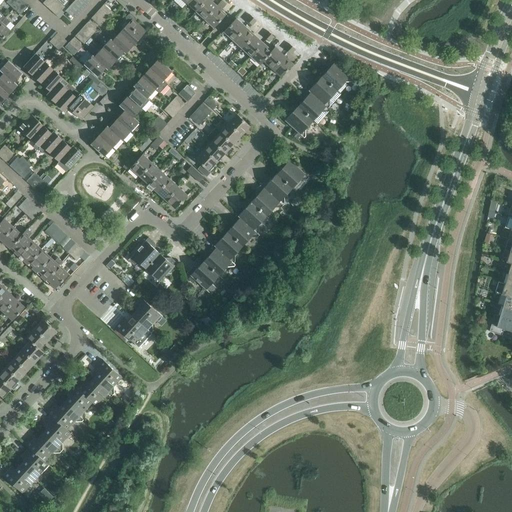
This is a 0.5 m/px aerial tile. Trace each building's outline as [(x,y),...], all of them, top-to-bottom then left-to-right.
[(24,2),(21,0),(16,0),(11,7),(15,11),(24,2)] [(52,12),(60,3),(56,0),(54,0),(47,7),(52,12)] [(189,0),(187,3),(196,11),(205,0),(189,0)] [(205,0),(196,11),(204,19),(217,6),(212,2),(213,0),(205,0)] [(222,0),(217,6),(204,19),(214,28),(226,14),(221,10),(226,4),(222,0)] [(20,15),(28,6),(24,2),(15,11),(20,15)] [(57,16),(65,7),(60,3),(52,12),(57,16)] [(109,17),(113,12),(104,4),(100,9),(109,17)] [(104,22),(109,17),(100,9),(95,14),(104,22)] [(91,18),(100,26),(104,22),(95,14),(91,18)] [(134,44),(146,31),(128,15),(126,18),(126,22),(128,24),(120,32),(134,44)] [(0,41),(10,30),(6,26),(10,22),(5,17),(1,22),(0,23),(0,41)] [(245,27),(236,18),(224,32),(233,40),(245,27)] [(97,30),(88,22),(83,27),(92,35),(97,30)] [(88,39),(92,35),(83,27),(79,31),(88,39)] [(254,35),(245,27),(233,40),(242,48),(254,35)] [(75,36),(84,44),(88,39),(79,31),(75,36)] [(134,44),(120,32),(112,41),(124,52),(123,52),(125,54),(134,44)] [(62,37),(57,33),(49,42),(54,46),(62,37)] [(263,43),(254,35),(242,48),(251,56),(263,43)] [(59,50),(67,41),(62,37),(54,46),(59,50)] [(82,46),(73,38),(69,43),(78,51),(82,46)] [(112,41),(111,39),(102,48),(116,60),(123,52),(124,52),(112,41)] [(69,43),(65,47),(74,55),(78,51),(69,43)] [(271,51),(263,43),(251,56),(260,65),(263,61),(272,51),(271,51)] [(284,56),(275,47),(271,51),(272,51),(263,61),(271,69),(284,56)] [(116,60),(102,48),(94,57),(106,68),(105,68),(107,70),(116,60)] [(45,62),(35,53),(23,67),(32,75),(45,62)] [(93,55),(84,65),(97,77),(105,68),(106,68),(94,57),(93,55)] [(293,64),(284,56),(271,69),(281,77),(293,64)] [(172,71),(158,59),(150,68),(163,80),(172,71)] [(321,76),(337,90),(346,80),(349,82),(352,81),(353,80),(354,80),(331,59),(326,66),(330,70),(327,73),(326,71),(321,76)] [(22,73),(8,61),(0,69),(0,70),(3,74),(4,73),(13,82),(14,82),(22,73)] [(231,61),(228,64),(234,69),(237,66),(231,61)] [(41,83),(53,70),(45,62),(32,75),(41,83)] [(163,80),(150,68),(142,77),(155,89),(160,93),(168,84),(163,80)] [(59,82),(63,78),(53,70),(41,83),(50,91),(59,82)] [(13,82),(4,73),(3,74),(0,77),(0,86),(9,94),(17,85),(14,82),(13,82)] [(337,90),(321,76),(317,81),(318,83),(315,86),(311,82),(305,88),(307,90),(307,89),(330,110),(328,108),(341,94),(337,90)] [(155,89),(142,77),(133,86),(135,88),(136,87),(147,98),(155,89)] [(92,81),(90,83),(103,96),(108,90),(100,82),(97,85),(92,81)] [(68,90),(59,82),(50,91),(46,95),(56,103),(68,90)] [(187,85),(183,89),(192,97),(196,93),(187,85)] [(9,94),(0,86),(0,102),(1,103),(9,94)] [(136,87),(135,88),(127,96),(141,108),(149,99),(147,98),(136,87)] [(192,97),(183,89),(178,94),(187,102),(192,97)] [(317,124),(330,110),(307,89),(307,90),(302,95),(306,99),(304,102),(302,101),(298,106),(317,124)] [(56,103),(65,112),(68,108),(77,98),(76,97),(68,90),(56,103)] [(81,120),(93,106),(80,94),(76,97),(77,98),(68,108),(81,120)] [(141,108),(127,96),(119,105),(125,111),(125,110),(133,117),(141,108)] [(185,104),(177,96),(172,100),(181,109),(185,104)] [(217,105),(208,97),(204,101),(213,110),(217,105)] [(181,109),(172,100),(168,105),(177,113),(181,109)] [(211,111),(202,103),(198,108),(207,116),(211,111)] [(168,105),(164,110),(173,118),(177,113),(168,105)] [(317,124),(298,106),(293,111),(294,112),(292,115),(287,111),(281,118),(304,138),(305,136),(305,133),(303,131),(308,126),(312,129),(317,124)] [(207,116),(198,108),(194,113),(203,121),(207,116)] [(117,119),(130,131),(139,122),(133,117),(125,110),(125,111),(117,119)] [(43,125),(29,113),(17,127),(31,139),(43,125)] [(203,121),(194,113),(190,117),(198,125),(203,121)] [(250,126),(236,114),(228,123),(241,135),(250,126)] [(167,124),(158,116),(154,121),(163,129),(167,124)] [(130,131),(117,119),(109,128),(120,138),(120,139),(122,141),(130,131)] [(163,129),(154,121),(150,125),(159,133),(163,129)] [(228,123),(220,132),(233,144),(241,135),(228,123)] [(52,134),(51,133),(43,125),(31,139),(36,144),(33,146),(37,150),(39,148),(41,145),(52,134)] [(109,128),(107,126),(99,135),(112,147),(120,139),(120,138),(109,128)] [(220,132),(215,128),(207,137),(212,141),(225,153),(233,144),(220,132)] [(50,153),(62,140),(53,131),(51,133),(52,134),(41,145),(39,148),(47,156),(50,153)] [(112,147),(99,135),(90,144),(104,156),(112,147)] [(163,141),(159,136),(150,145),(155,150),(163,141)] [(71,148),(62,140),(50,153),(59,161),(59,162),(61,160),(60,159),(71,148)] [(225,153),(212,141),(204,150),(217,162),(225,153)] [(9,149),(4,145),(0,149),(0,157),(1,158),(9,149)] [(66,172),(82,154),(72,146),(71,148),(60,159),(61,160),(59,162),(59,161),(57,163),(66,172)] [(14,154),(9,149),(1,158),(6,162),(14,154)] [(217,162),(204,150),(195,159),(201,165),(197,169),(206,177),(211,172),(209,170),(217,162)] [(151,163),(142,154),(130,168),(139,176),(151,163)] [(20,159),(18,157),(9,166),(14,170),(22,161),(20,159)] [(309,177),(286,157),(281,163),(285,167),(282,170),(281,169),(276,174),(292,188),(296,192),(309,177)] [(25,163),(22,161),(14,170),(19,174),(27,165),(25,163)] [(160,171),(151,163),(139,176),(148,184),(160,171)] [(27,165),(19,174),(23,179),(32,170),(29,168),(27,165)] [(204,178),(194,169),(190,174),(199,182),(204,178)] [(169,179),(160,171),(148,184),(157,192),(169,179)] [(34,172),(26,181),(31,186),(39,177),(34,172)] [(292,188),(276,174),(272,179),(266,179),(260,185),(283,205),(284,204),(284,201),(282,199),(292,188)] [(40,177),(39,177),(31,186),(36,191),(45,182),(42,180),(40,177)] [(178,187),(169,179),(157,192),(166,200),(178,187)] [(49,186),(45,182),(36,191),(41,195),(49,186)] [(283,205),(260,185),(255,191),(260,195),(257,198),(255,197),(251,202),(266,216),(276,205),(278,207),(281,207),(283,206),(283,205)] [(187,195),(178,187),(166,200),(175,209),(187,195)] [(22,196),(17,191),(8,200),(13,205),(22,196)] [(26,198),(18,207),(23,211),(31,203),(26,198)] [(266,216),(251,202),(246,207),(248,208),(245,211),(240,207),(235,213),(236,215),(237,215),(259,235),(257,233),(259,232),(259,229),(256,227),(266,216)] [(31,203),(23,211),(27,216),(36,207),(31,203)] [(36,207),(27,216),(32,220),(40,211),(36,207)] [(237,215),(236,215),(231,221),(236,225),(233,228),(232,226),(227,232),(242,246),(252,235),(254,237),(257,237),(259,235),(259,236),(259,235),(237,215)] [(4,218),(0,222),(0,239),(1,240),(13,227),(4,218)] [(58,227),(53,223),(45,232),(49,236),(58,227)] [(22,235),(13,227),(1,240),(10,248),(22,235)] [(62,231),(58,227),(49,236),(54,240),(62,231)] [(22,235),(10,248),(14,252),(18,256),(32,241),(28,237),(31,233),(27,229),(22,235)] [(67,235),(62,231),(54,240),(59,244),(67,235)] [(242,246),(227,232),(222,237),(224,238),(221,241),(216,237),(211,243),(213,245),(213,244),(235,265),(236,265),(234,263),(235,261),(235,259),(232,256),(242,246)] [(155,243),(148,237),(128,260),(131,263),(135,259),(146,269),(160,253),(155,249),(153,250),(150,247),(155,243)] [(75,243),(70,239),(62,248),(67,252),(75,243)] [(32,241),(18,256),(27,264),(41,249),(32,241)] [(72,256),(80,247),(75,243),(67,252),(72,256)] [(219,275),(228,264),(231,267),(234,266),(235,265),(213,244),(213,245),(207,250),(212,255),(209,258),(208,256),(203,261),(219,275)] [(84,252),(80,247),(72,256),(76,260),(84,252)] [(41,249),(27,264),(36,273),(50,257),(41,249)] [(501,260),(510,262),(511,262),(511,251),(504,249),(501,260)] [(89,256),(84,252),(80,257),(85,261),(89,256)] [(165,258),(160,253),(146,269),(157,279),(154,281),(156,283),(155,284),(156,285),(156,286),(177,263),(171,258),(166,262),(163,259),(165,258)] [(50,257),(36,273),(45,281),(59,266),(62,262),(58,257),(54,261),(50,257)] [(219,275),(203,261),(199,266),(200,268),(197,271),(193,266),(187,273),(210,293),(211,291),(211,288),(209,286),(219,275)] [(68,274),(59,266),(45,281),(54,289),(68,274)] [(511,274),(506,273),(503,283),(511,285),(511,274)] [(494,291),(505,294),(511,296),(511,285),(503,283),(497,281),(494,291)] [(15,298),(6,290),(0,297),(0,309),(3,312),(15,298)] [(511,296),(505,294),(501,305),(511,308),(511,296)] [(12,320),(25,307),(15,298),(3,312),(12,320)] [(136,310),(132,315),(151,333),(153,331),(152,328),(150,326),(160,315),(141,298),(133,307),(136,310)] [(511,308),(501,305),(498,315),(511,319),(511,308)] [(511,319),(498,315),(494,314),(489,331),(510,338),(511,331),(511,319)] [(124,317),(115,326),(138,347),(151,333),(132,315),(127,320),(124,317)] [(48,341),(56,331),(43,319),(38,324),(35,321),(31,325),(34,328),(48,341)] [(40,349),(48,341),(34,328),(26,338),(30,341),(40,349)] [(30,341),(22,350),(35,362),(44,352),(40,349),(30,341)] [(175,344),(170,349),(176,355),(181,350),(175,344)] [(35,362),(22,350),(14,358),(27,371),(35,362)] [(27,371),(14,358),(6,367),(19,379),(27,371)] [(103,360),(94,369),(98,372),(93,377),(112,395),(114,393),(114,390),(111,388),(122,377),(103,360)] [(19,379),(6,367),(0,373),(0,378),(11,388),(19,379)] [(85,379),(77,388),(92,402),(96,406),(106,394),(108,397),(111,396),(112,395),(93,377),(89,382),(85,379)] [(0,378),(0,395),(3,397),(11,388),(0,378)] [(69,397),(64,402),(83,419),(84,418),(84,415),(82,413),(92,402),(77,388),(73,384),(65,394),(69,397)] [(127,397),(122,401),(127,406),(131,401),(127,397)] [(47,413),(51,416),(67,430),(77,419),(79,421),(82,421),(83,419),(64,402),(60,407),(56,404),(47,413)] [(51,416),(43,425),(47,429),(42,434),(61,451),(62,450),(62,447),(60,444),(70,433),(67,430),(51,416)] [(25,444),(29,448),(29,447),(45,462),(45,461),(55,451),(57,453),(60,452),(61,451),(42,434),(38,438),(34,435),(25,444)] [(29,448),(21,456),(25,460),(20,465),(39,482),(40,481),(40,478),(38,476),(48,465),(45,461),(45,462),(29,447),(29,448)] [(12,466),(3,476),(22,493),(32,482),(35,484),(38,484),(39,482),(20,465),(16,470),(12,466)]
